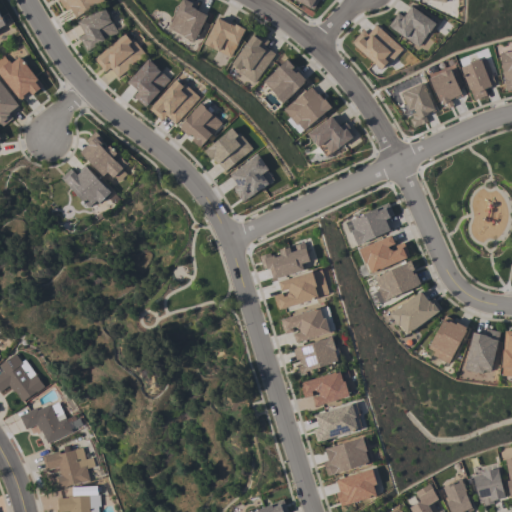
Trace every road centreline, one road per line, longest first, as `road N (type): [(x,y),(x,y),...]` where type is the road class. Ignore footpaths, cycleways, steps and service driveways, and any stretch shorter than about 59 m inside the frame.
road 1 (residential): [(22,0),(82,87),(171,161),(208,205),(313,511)]
road 2 (residential): [(250,0),(312,45),(354,93),(450,282),(481,303),(511,307)]
road 3 (residential): [(225,241),(511,112)]
